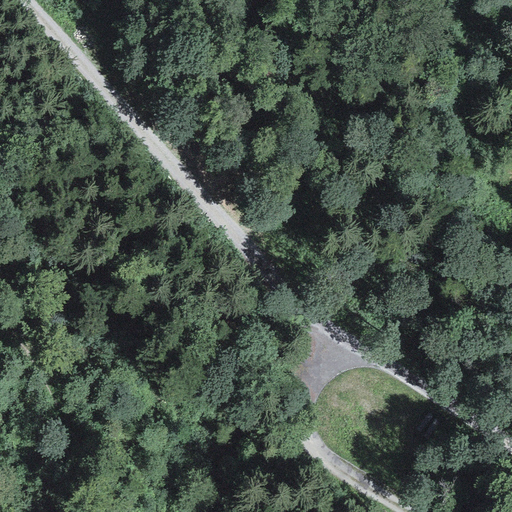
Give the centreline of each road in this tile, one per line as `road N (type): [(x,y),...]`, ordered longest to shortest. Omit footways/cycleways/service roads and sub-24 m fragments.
road 1 (track): [(34,0),(230,213),(331,361),(397,368),(511,448)]
road 2 (track): [(410,511),(308,445),(306,394),(331,361)]
